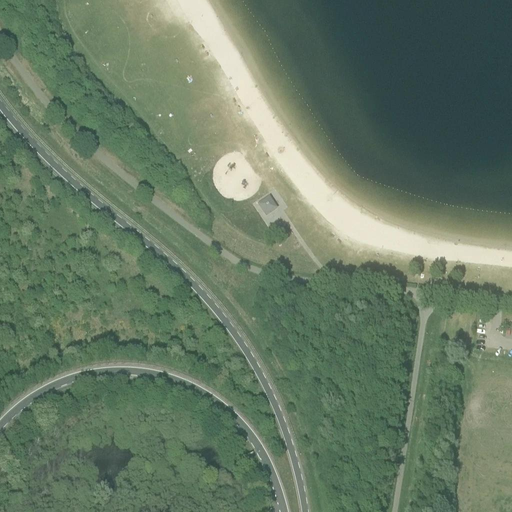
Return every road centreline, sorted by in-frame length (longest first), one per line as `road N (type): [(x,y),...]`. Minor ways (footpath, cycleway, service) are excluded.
road 1 (primary): [(304,511),(275,409),(233,333),(176,269),(51,164),(0,107)]
road 2 (primary): [(0,426),(39,393),(75,377),(156,376),(201,394),(237,421),(263,458),(279,511)]
